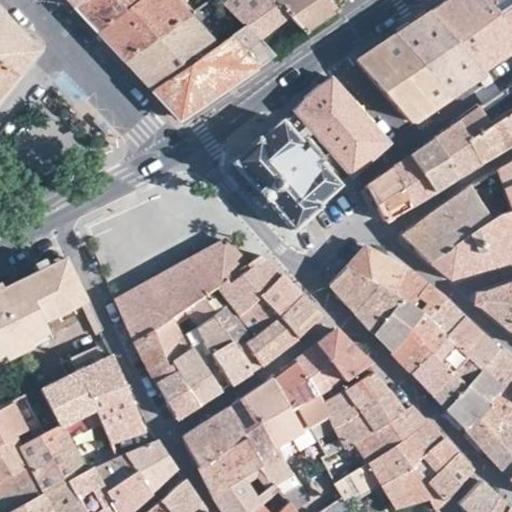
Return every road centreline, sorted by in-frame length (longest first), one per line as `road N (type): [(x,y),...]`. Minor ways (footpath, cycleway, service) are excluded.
road 1 (residential): [(177,155),(224,190),(293,269),(354,216),(378,237)]
road 2 (residential): [(60,217),(163,431)]
road 3 (residential): [(163,431),(213,407),(336,313)]
road 4 (tertiary): [(330,52),(177,155)]
road 5 (tertiary): [(66,43),(177,155)]
road 6 (residential): [(511,153),(378,237)]
road 7 (tertiary): [(177,155),(60,217)]
road 8 (residential): [(406,139),(511,67)]
